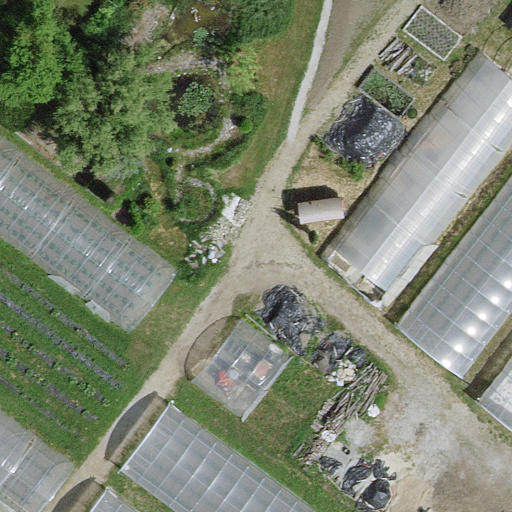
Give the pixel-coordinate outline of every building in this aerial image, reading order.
[(332,252),(392,297),(511,135),(511,60),(488,43),(332,252)] [(0,227),(137,329),(185,264),(0,127),(0,227)] [(481,377),(511,333),(511,194),(415,330),(481,377)] [(252,313),(197,375),(241,415),(297,353),(252,313)] [(0,501),(14,511),(38,511),(78,458),(0,400),(0,501)] [(331,511),(170,402),(128,463),(199,511),(331,511)] [(142,511),(104,487),(87,511),(142,511)]
